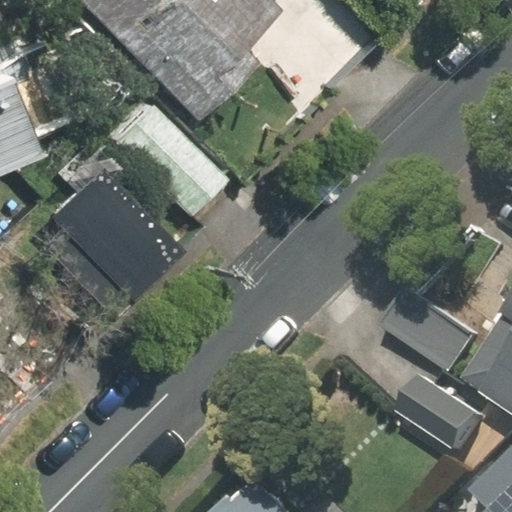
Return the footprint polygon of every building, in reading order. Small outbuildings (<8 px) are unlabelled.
[(82,0),(205,119),(259,64),(244,49),(280,12),(269,1),(269,0),(82,0)] [(134,101),(94,143),(170,215),(210,174),(134,101)] [(75,168),(23,220),(30,227),(18,239),(97,318),(161,253),(75,168)] [(511,311),(460,387),(511,423),(511,311)] [(486,422),(426,382),(399,422),(459,462),(486,422)] [(511,511),(511,466),(475,500),(485,511),(511,511)]
